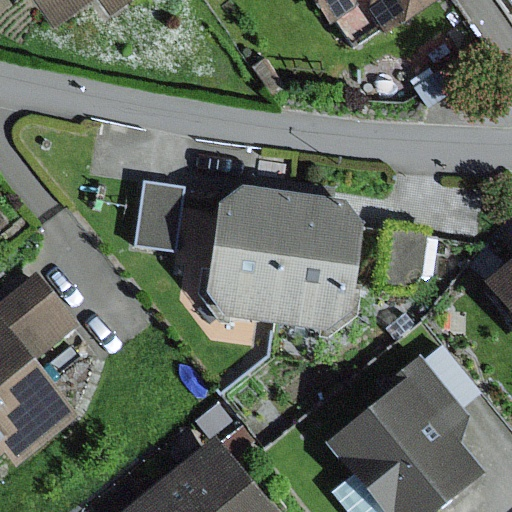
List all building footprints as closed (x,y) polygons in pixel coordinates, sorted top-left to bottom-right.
[(27,0),(52,34),(92,5),(107,25),(142,0),(27,0)] [(306,0),(325,30),(364,5),(384,36),(440,0),(306,0)] [(264,60),(250,70),(270,99),(284,90),(264,60)] [(441,71),(412,90),(426,110),(455,91),(441,71)] [(184,193),(143,186),(133,250),(174,256),(184,193)] [(236,194),(214,213),(202,300),(219,323),(272,330),(290,201),(236,194)] [(342,209),(290,201),(272,330),(323,336),(347,318),(356,230),(342,209)] [(425,235),(382,229),(373,286),(411,292),(419,279),(425,235)] [(511,260),(479,287),(511,327),(511,260)] [(0,329),(30,366),(77,327),(34,274),(0,301),(0,329)] [(0,457),(12,472),(75,422),(30,366),(0,329),(0,457)] [(440,348),(421,364),(460,411),(479,396),(440,348)] [(392,397),(326,450),(376,511),(440,511),(482,478),(459,450),(468,422),(460,411),(421,364),(418,361),(385,388),(392,397)] [(265,511),(212,447),(132,511),(265,511)]
